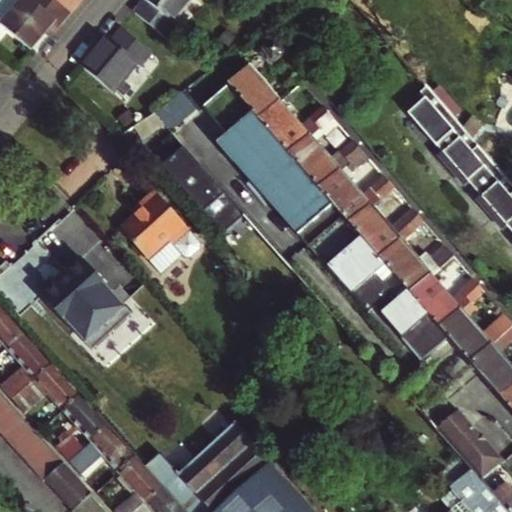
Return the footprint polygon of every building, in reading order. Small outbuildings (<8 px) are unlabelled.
[(60,21),(71,8),(62,0),(0,0),(0,20),(31,46),(56,18),(60,21)] [(147,0),(139,10),(169,36),(199,0),(147,0)] [(84,65),(120,95),(156,52),(125,26),(114,39),(109,35),(84,65)] [(274,65),(287,53),(276,40),(262,52),(274,65)] [(281,105),(249,69),(228,87),(231,90),(260,123),(281,105)] [(299,235),(332,205),(322,193),(291,158),(260,123),(231,90),(206,111),(231,139),(221,147),(299,235)] [(511,204),(482,171),(493,162),(441,103),(406,135),(486,228),(511,257),(511,204)] [(302,128),(281,105),(260,123),(291,158),(311,140),(321,131),(334,119),(325,108),(302,128)] [(334,119),(321,131),(327,138),(340,126),(334,119)] [(169,132),(159,121),(140,136),(150,148),(169,132)] [(291,158),(322,193),(342,175),(326,156),(311,140),(291,158)] [(355,144),(342,155),(352,166),(365,155),(355,144)] [(326,156),(342,175),(352,166),(342,155),(335,147),(326,156)] [(243,215),(189,154),(166,175),(221,236),(243,215)] [(365,155),(352,166),(357,173),(371,161),(365,155)] [(332,205),(352,228),(373,210),(363,199),(342,175),(322,193),(332,205)] [(396,190),(386,179),(373,190),(382,201),(396,190)] [(382,201),(373,190),(363,199),(373,210),(382,201)] [(143,210),(121,230),(166,281),(186,264),(192,263),(202,254),(202,248),(154,195),(141,207),(143,210)] [(367,244),(382,261),(402,244),(425,224),(416,212),(393,232),(373,210),(352,228),(362,239),(367,244)] [(423,364),(451,340),(443,331),(413,297),(382,261),(367,244),(362,239),(328,269),(369,315),(377,308),(383,316),(382,317),(423,364)] [(433,279),(402,244),(382,261),(413,297),(433,279)] [(433,259),(442,271),(456,259),(446,247),(433,259)] [(73,329),(81,337),(88,337),(123,305),(112,293),(113,292),(83,259),(66,274),(70,278),(46,300),(73,329)] [(453,302),(433,279),(413,297),(443,331),(473,305),(486,293),(477,282),(453,302)] [(0,340),(9,349),(26,333),(0,304),(0,340)] [(485,337),(469,319),(478,311),(473,305),(443,331),(451,340),(474,366),(494,348),(504,340),(511,332),(511,322),(508,317),(485,337)] [(55,365),(26,333),(9,349),(26,368),(37,381),(55,365)] [(504,340),(494,348),(511,368),(511,341),(508,345),(504,340)] [(511,368),(494,348),(474,366),(484,378),(494,389),(504,401),(511,394),(511,368)] [(55,365),(37,381),(24,393),(15,401),(27,414),(49,394),(65,412),(82,396),(55,365)] [(15,401),(24,393),(37,381),(26,368),(4,388),(10,394),(15,401)] [(1,393),(0,393),(0,412),(10,403),(1,393)] [(65,412),(93,443),(110,427),(107,424),(98,414),(82,396),(65,412)] [(10,403),(0,412),(0,430),(19,414),(11,404),(10,403)] [(459,412),(457,413),(458,414),(438,432),(441,436),(463,416),(459,412)] [(19,414),(0,430),(0,431),(9,441),(29,424),(19,414)] [(476,474),(483,481),(502,465),(505,462),(463,416),(441,436),(476,474)] [(29,424),(9,441),(18,451),(37,433),(29,424)] [(186,511),(218,511),(271,463),(238,426),(166,490),(186,511)] [(138,458),(110,427),(93,443),(120,473),(138,458)] [(58,448),(71,463),(88,447),(75,432),(58,448)] [(37,433),(18,451),(27,461),(46,444),(39,435),(37,433)] [(46,444),(27,461),(36,471),(55,454),(46,444)] [(98,458),(88,447),(71,463),(81,473),(98,458)] [(55,454),(36,471),(45,482),(65,464),(61,460),(55,454)] [(138,458),(120,473),(125,479),(138,493),(116,511),(137,511),(142,508),(147,503),(164,487),(138,458)] [(314,511),(271,463),(218,511),(314,511)] [(65,464),(45,482),(54,491),(74,474),(67,466),(65,464)] [(511,511),(511,476),(502,465),(483,481),(485,484),(491,491),(510,511),(511,511)] [(54,491),(64,502),(83,484),(74,474),(54,491)] [(468,511),(510,511),(491,491),(485,484),(475,493),(466,482),(452,494),(461,504),(468,511)] [(66,505),(73,511),(74,511),(93,495),(83,484),(64,502),(66,505)] [(164,487),(147,503),(154,511),(186,511),(166,490),(164,487)] [(74,511),(93,511),(102,504),(94,497),(93,495),(74,511)] [(154,511),(147,503),(142,508),(137,511),(154,511)]
